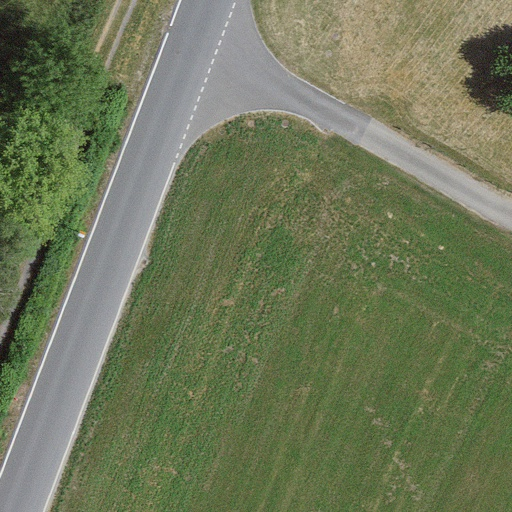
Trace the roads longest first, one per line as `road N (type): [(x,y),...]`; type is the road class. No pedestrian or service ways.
road 1 (unclassified): [(208,0),(15,511)]
road 2 (track): [(0,342),(129,0)]
